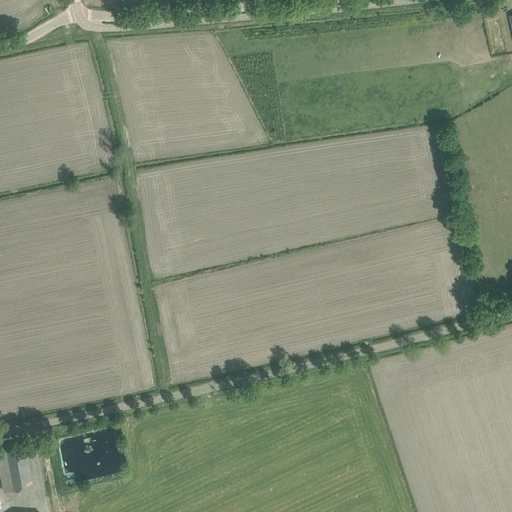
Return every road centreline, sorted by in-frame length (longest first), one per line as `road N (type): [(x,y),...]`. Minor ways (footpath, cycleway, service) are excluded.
road 1 (unclassified): [(0,432),(511,310)]
road 2 (track): [(175,395),(91,26)]
road 3 (unclassified): [(78,15),(313,0)]
